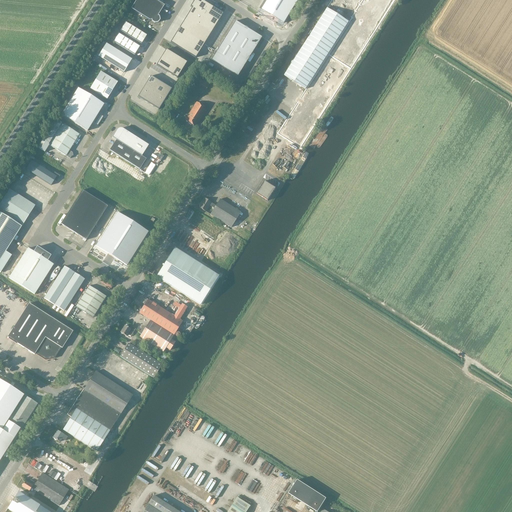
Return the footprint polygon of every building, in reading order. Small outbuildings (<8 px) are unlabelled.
[(164,6),(154,0),(136,0),(131,9),(150,20),(151,20),(152,22),(155,23),(158,23),(160,20),(159,17),(157,16),(164,6)] [(195,58),(223,14),(201,0),(200,3),(195,0),(194,0),(190,6),(192,7),(170,43),(195,58)] [(267,0),(262,10),(284,23),(298,0),(267,0)] [(335,0),(271,96),(315,123),(393,0),(335,0)] [(261,38),(235,21),(211,60),(237,77),(261,38)] [(125,23),(120,31),(141,44),(146,36),(125,23)] [(113,42),(134,55),(139,47),(118,34),(113,42)] [(106,44),(98,57),(123,73),(131,60),(106,44)] [(186,62),(166,50),(156,65),(177,78),(186,62)] [(90,89),(107,99),(117,82),(100,72),(90,89)] [(151,76),(138,97),(158,110),(171,89),(151,76)] [(199,85),(206,90),(210,83),(203,78),(199,85)] [(78,88),(61,115),(87,131),(104,104),(78,88)] [(186,115),(184,117),(187,118),(186,120),(196,126),(199,122),(207,109),(197,102),(188,116),(186,115)] [(49,145),(70,159),(72,155),(71,153),(69,151),(79,134),(55,119),(37,148),(44,152),(49,145)] [(296,126),(302,129),(305,123),(299,120),(296,126)] [(112,138),(116,140),(141,157),(148,146),(122,129),(121,129),(119,129),(118,129),(117,130),(116,130),(112,138)] [(116,140),(109,150),(139,170),(146,159),(141,157),(116,140)] [(25,169),(51,185),(54,180),(56,181),(59,175),(54,172),(53,174),(31,160),(25,169)] [(278,167),(273,175),(276,177),(282,169),(278,167)] [(257,194),(268,201),(276,188),(265,181),(257,194)] [(9,189),(0,203),(0,272),(8,277),(19,260),(5,252),(35,205),(9,189)] [(82,190),(77,199),(89,207),(94,198),(82,190)] [(94,198),(89,207),(102,215),(107,206),(94,198)] [(205,198),(199,207),(206,211),(210,214),(210,215),(231,228),(240,214),(241,211),(220,198),(216,205),(205,198)] [(77,199),(71,207),(84,215),(89,207),(77,199)] [(71,207),(66,216),(78,224),(84,215),(71,207)] [(89,207),(84,215),(97,223),(102,215),(89,207)] [(117,213),(96,246),(126,266),(148,232),(117,213)] [(194,214),(188,224),(214,241),(221,230),(194,214)] [(84,215),(78,224),(91,232),(97,223),(84,215)] [(66,216),(61,224),(73,232),(78,224),(66,216)] [(78,224),(73,232),(86,240),(91,232),(78,224)] [(9,278),(34,294),(53,265),(47,261),(51,256),(37,247),(33,252),(28,248),(9,278)] [(156,277),(200,305),(218,276),(174,248),(156,277)] [(44,299),(54,305),(74,273),(64,266),(44,299)] [(54,305),(64,312),(84,279),(74,273),(54,305)] [(82,296),(99,307),(106,297),(89,286),(82,296)] [(99,307),(82,296),(75,307),(92,318),(99,307)] [(148,300),(139,313),(173,335),(182,322),(179,320),(187,307),(182,304),(181,306),(179,309),(176,313),(174,317),(148,300)] [(7,337),(34,355),(35,353),(45,359),(54,358),(60,347),(62,348),(73,331),(28,304),(7,337)] [(142,328),(137,336),(163,352),(166,348),(170,350),(175,342),(171,340),(173,336),(150,321),(144,330),(142,328)] [(126,337),(127,334),(130,337),(135,329),(130,326),(128,328),(124,326),(120,333),(126,337)] [(120,356),(154,378),(162,365),(128,343),(120,356)] [(57,431),(53,438),(56,440),(59,442),(61,439),(64,441),(68,434),(96,452),(98,448),(101,450),(105,444),(108,439),(105,437),(132,396),(95,372),(67,415),(71,417),(62,430),(64,431),(62,434),(57,431)] [(0,429),(1,430),(24,395),(10,386),(12,382),(4,377),(1,381),(0,379),(0,429)] [(8,421),(21,429),(37,404),(24,396),(8,421)] [(0,429),(0,460),(20,430),(8,422),(1,431),(0,429)] [(230,450),(235,453),(239,446),(234,443),(230,450)] [(200,450),(196,457),(202,460),(206,454),(200,450)] [(173,457),(166,471),(183,480),(185,477),(178,473),(183,463),(173,457)] [(276,474),(278,471),(267,464),(265,468),(276,474)] [(194,483),(199,472),(188,467),(183,478),(194,483)] [(287,483),(290,479),(280,472),(277,476),(287,483)] [(34,491),(58,506),(68,491),(42,473),(35,484),(30,481),(28,484),(25,482),(22,487),(29,491),(31,488),(34,491)] [(209,487),(212,489),(213,486),(212,485),(214,481),(207,476),(199,489),(206,493),(209,487)] [(316,511),(317,511),(326,499),(297,480),(289,494),(316,511)] [(5,511),(48,511),(18,493),(5,511)] [(143,511),(178,511),(153,496),(143,511)] [(237,497),(227,511),(246,511),(250,505),(237,497)]
